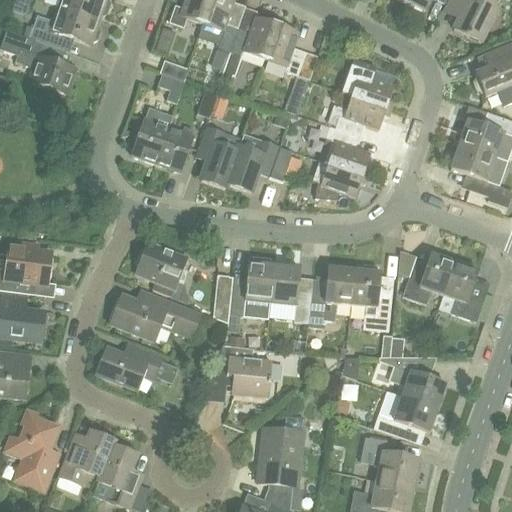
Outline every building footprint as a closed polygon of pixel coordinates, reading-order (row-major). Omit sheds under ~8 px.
[(107,2),(105,1),(105,0),(62,0),(59,9),(97,23),(100,16),(102,17),(106,15),(109,6),(107,2)] [(201,26),(210,0),(185,0),(182,11),(174,8),(168,25),(183,30),(186,21),(201,26)] [(229,55),(237,32),(225,27),(234,0),(210,0),(201,26),(214,31),(212,35),(213,38),(221,40),(217,51),(229,55)] [(401,0),(401,3),(423,14),(430,0),(401,0)] [(452,0),(466,7),(453,32),(480,46),(498,10),(481,1),(481,0),(452,0)] [(54,24),(37,18),(29,41),(49,48),(53,35),(89,47),(90,44),(92,45),(96,43),(99,34),(97,30),(95,29),(97,23),(59,9),(54,24)] [(264,62),(278,24),(271,21),(270,26),(254,21),(249,36),(237,32),(229,55),(219,85),(230,88),(233,79),(234,79),(243,55),(264,62)] [(284,26),(278,24),(264,62),(286,70),(284,75),(297,79),(305,55),(293,51),(298,36),(283,31),(284,26)] [(162,31),(160,38),(171,42),(174,35),(162,31)] [(32,71),(28,84),(67,98),(76,72),(49,63),(53,50),(49,48),(29,41),(23,39),(6,34),(0,51),(0,52),(17,58),(14,65),(32,71)] [(474,76),(476,81),(474,81),(472,86),(477,96),(481,97),(483,97),(484,100),(497,95),(502,108),(511,104),(511,45),(492,54),(497,67),(474,76)] [(297,79),(309,83),(317,59),(305,55),(297,79)] [(393,90),(371,82),(375,71),(353,63),(341,96),(351,100),(390,113),(392,107),(388,105),(393,90)] [(159,76),(161,77),(183,85),(188,72),(164,64),(159,76)] [(184,85),(183,85),(161,77),(157,89),(170,94),(166,103),(176,107),(184,85)] [(297,79),(291,96),(303,100),(309,83),(297,79)] [(205,92),(196,117),(209,121),(217,96),(205,92)] [(388,120),(390,113),(351,100),(347,112),(334,107),(328,126),(335,129),(334,132),(359,140),(363,128),(378,133),(383,118),(388,120)] [(279,129),(285,131),(288,122),(286,121),(276,118),(273,127),(279,129)] [(293,121),(290,123),(294,130),(307,123),(298,119),(297,122),(293,121)] [(467,124),(458,148),(494,161),(506,165),(511,148),(511,124),(495,119),(490,132),(467,124)] [(156,167),(168,131),(144,123),(131,159),(156,167)] [(180,176),(193,140),(194,134),(185,131),(183,136),(168,131),(156,167),(180,176)] [(241,143),(226,138),(205,131),(197,154),(209,159),(200,183),(225,191),(227,187),(226,187),(241,143)] [(354,152),(359,140),(334,132),(330,144),(327,143),(319,164),(328,167),(367,181),(369,174),(364,172),(369,157),(354,152)] [(279,151),(258,144),(243,138),(241,143),(226,187),(227,187),(250,195),(259,170),(271,175),(271,174),(279,151)] [(458,148),(450,173),(467,178),(473,181),(469,194),(488,200),(487,204),(506,211),(511,195),(511,193),(498,188),(501,180),(506,165),(494,161),(458,148)] [(279,151),(271,174),(283,179),(292,155),(279,150),(279,151)] [(312,164),(304,161),(300,170),(309,173),(312,164)] [(364,187),(367,181),(328,167),(321,186),(317,185),(315,192),(314,202),(336,203),(339,196),(354,201),(359,186),(364,187)] [(47,289),(51,256),(37,254),(37,248),(9,245),(7,258),(7,259),(4,279),(0,278),(0,293),(32,298),(33,287),(47,289)] [(172,294),(173,292),(185,262),(148,247),(136,277),(155,284),(151,293),(170,300),(168,304),(186,310),(189,301),(172,294)] [(442,299),(454,266),(430,258),(422,280),(410,276),(402,300),(426,308),(430,295),(442,299)] [(270,306),(274,269),(248,266),(245,291),(231,289),(228,318),(243,320),(244,304),(270,306)] [(438,312),(449,317),(475,326),(482,305),(468,300),(477,274),(454,266),(442,299),(438,312)] [(379,276),(377,275),(378,272),(375,269),(364,268),(361,270),(361,274),(354,273),(350,309),(365,310),(363,332),(387,334),(391,303),(377,301),(379,276)] [(308,326),(311,297),(297,296),(299,271),(274,269),(270,306),(295,309),(293,325),(308,326)] [(350,309),(354,273),(328,270),(325,296),(311,294),(311,297),(308,326),(307,330),(322,331),(322,324),(334,325),(336,307),(350,309)] [(227,327),(228,318),(231,289),(232,281),(218,279),(213,321),(227,327)] [(0,298),(0,339),(38,344),(42,316),(18,313),(20,300),(0,298)] [(186,310),(168,304),(157,299),(152,312),(121,299),(109,328),(153,345),(160,328),(191,341),(200,316),(186,310)] [(380,361),(389,361),(391,339),(382,338),(380,361)] [(245,341),(230,340),(229,348),(241,350),(244,350),(245,341)] [(249,351),(230,349),(222,349),(215,367),(227,368),(226,379),(232,380),(231,397),(268,400),(270,383),(269,382),(271,366),(248,363),(249,351)] [(108,353),(98,379),(134,393),(140,377),(154,382),(162,361),(138,352),(134,363),(108,353)] [(401,399),(437,412),(445,388),(422,379),(428,361),(389,361),(380,361),(379,361),(379,366),(394,370),(389,385),(404,390),(401,399)] [(0,399),(22,402),(26,373),(0,369),(0,399)] [(428,436),(437,412),(401,399),(393,423),(378,418),(373,432),(400,441),(405,428),(428,436)] [(339,403),(336,416),(345,418),(348,405),(339,403)] [(9,439),(3,455),(21,462),(13,484),(44,496),(57,463),(48,459),(59,431),(48,426),(45,421),(30,415),(23,431),(18,433),(15,441),(9,439)] [(302,435),(304,421),(285,419),(283,433),(264,431),(257,486),(268,488),(268,492),(264,503),(269,505),(287,511),(289,511),(292,490),(296,491),(302,435)] [(69,448),(67,453),(57,479),(83,489),(88,476),(99,480),(97,485),(98,485),(114,443),(90,434),(82,454),(69,448)] [(376,483),(412,491),(418,463),(390,458),(392,446),(364,440),(359,465),(379,469),(376,483)] [(130,511),(142,482),(129,477),(137,457),(113,448),(115,444),(114,443),(98,485),(110,490),(104,503),(127,511),(130,511)] [(408,511),(412,491),(376,483),(373,498),(353,494),(349,511),(408,511)]
